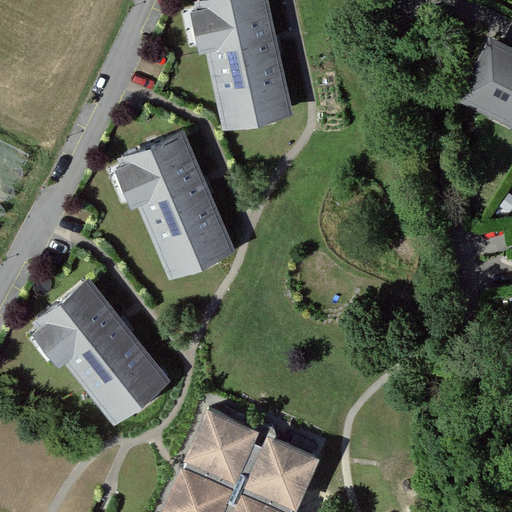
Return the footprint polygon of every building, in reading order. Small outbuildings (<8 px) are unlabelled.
[(222,131),(289,116),(262,0),(213,0),(192,5),(194,13),(184,15),(194,57),(204,54),(222,131)] [(511,33),(490,22),(459,85),(511,111),(511,33)] [(229,252),(178,134),(113,161),(117,170),(108,174),(125,213),(134,209),(165,279),(229,252)] [(165,384),(83,282),(31,323),(39,334),(29,342),(52,372),(61,364),(112,427),(165,384)] [(290,511),(313,460),(202,411),(156,511),(290,511)]
